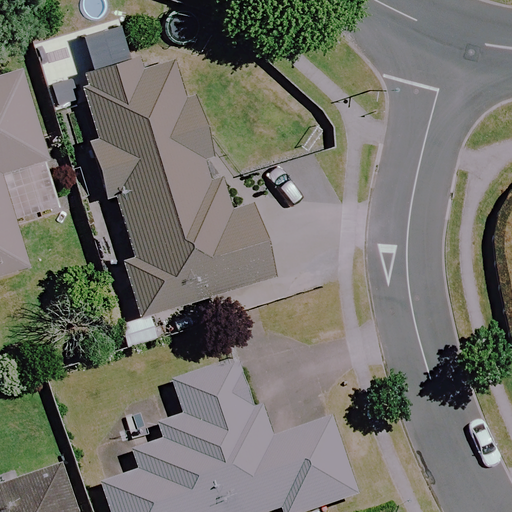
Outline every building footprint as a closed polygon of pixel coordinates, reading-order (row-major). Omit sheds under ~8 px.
[(206,165),(219,161),(191,71),(179,75),(176,65),(152,72),(148,56),(85,75),(93,100),(84,103),(95,140),(82,144),(101,206),(114,202),(132,261),(118,265),(135,320),(148,316),(282,276),(260,203),(233,211),(224,181),(212,185),(206,165)] [(0,276),(28,267),(0,182),(0,176),(48,161),(20,75),(0,81),(0,276)] [(84,245),(76,211),(47,218),(54,252),(84,245)] [(269,444),(242,362),(175,384),(192,436),(136,454),(143,475),(103,488),(111,511),(319,511),(361,498),(336,422),(269,444)] [(74,511),(61,472),(0,492),(0,511),(74,511)]
